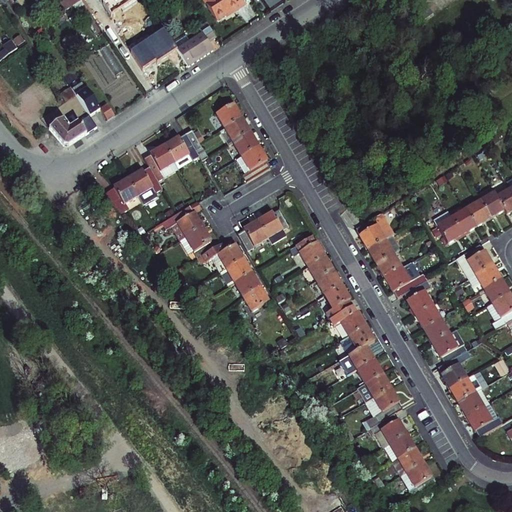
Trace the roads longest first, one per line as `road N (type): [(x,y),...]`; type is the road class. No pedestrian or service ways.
road 1 (residential): [(511,477),(484,472),(462,452),(297,170)]
road 2 (unclassified): [(0,281),(42,350),(133,455),(170,511)]
road 3 (residential): [(0,132),(29,163),(64,168),(231,61)]
road 4 (residential): [(297,170),(231,61)]
